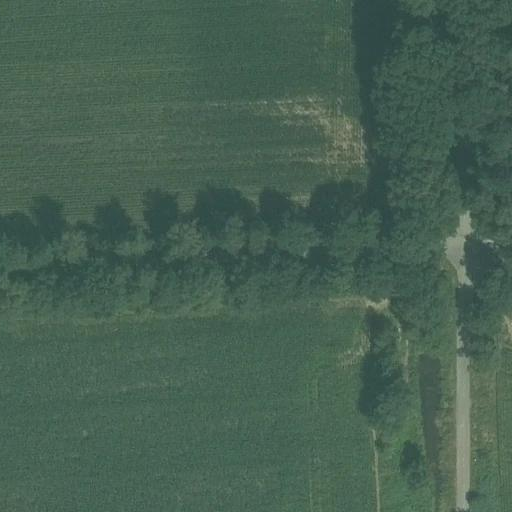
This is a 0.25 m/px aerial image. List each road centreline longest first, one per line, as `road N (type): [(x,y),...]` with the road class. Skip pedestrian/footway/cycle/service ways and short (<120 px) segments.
road 1 (unclassified): [(511,262),(449,247),(0,267)]
road 2 (track): [(458,511),(445,0)]
